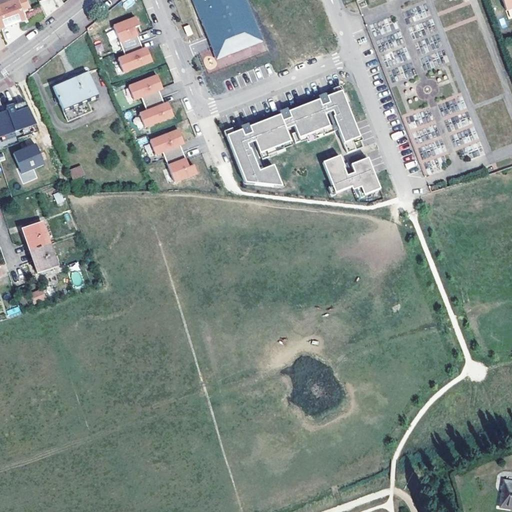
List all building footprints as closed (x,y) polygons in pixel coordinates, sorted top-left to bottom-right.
[(14,0),(0,5),(0,28),(24,19),(20,11),(27,8),(24,0),(14,0)] [(205,18),(197,0),(192,0),(201,20),(205,18)] [(233,53),(256,44),(239,2),(243,0),(197,0),(205,18),(201,20),(207,36),(211,35),(213,39),(209,41),(213,52),(226,47),(224,41),(227,39),(233,53)] [(263,41),(246,0),(243,0),(239,2),(256,44),(263,41)] [(260,0),(279,48),(322,32),(309,0),(260,0)] [(511,0),(501,0),(507,13),(511,11),(511,0)] [(136,19),(113,28),(120,44),(137,38),(134,29),(139,28),(136,19)] [(189,26),(183,28),(187,37),(193,35),(189,26)] [(226,47),(213,52),(216,60),(233,53),(227,39),(224,41),(226,47)] [(142,51),(118,61),(123,75),(152,63),(148,54),(144,55),(142,51)] [(67,122),(91,112),(86,100),(97,95),(88,75),(54,89),(67,122)] [(157,77),(128,88),(134,102),(158,92),(157,88),(161,87),(157,77)] [(225,136),(244,184),(280,188),(271,165),(257,170),(247,143),(253,141),(258,153),(282,144),(289,141),(284,129),(292,126),(297,138),(304,135),(328,126),(327,125),(323,114),(331,111),(332,115),(331,115),(342,144),(358,138),(340,92),(333,95),(325,97),(328,104),(320,107),(318,100),(287,112),(289,119),(281,122),(279,116),(248,127),(250,134),(243,137),(240,130),(233,133),(225,136)] [(316,97),(318,100),(320,107),(328,104),(325,97),(324,94),(316,97)] [(6,108),(8,112),(14,133),(35,125),(25,102),(6,108)] [(164,106),(139,116),(144,130),(173,118),(169,109),(165,110),(164,106)] [(277,112),(279,116),(281,122),(289,119),(287,112),(286,109),(277,112)] [(0,115),(0,137),(0,138),(14,133),(8,112),(0,115)] [(239,127),(240,130),(243,137),(250,134),(248,127),(246,124),(239,127)] [(327,125),(328,126),(304,135),(306,141),(333,131),(330,124),(327,125)] [(224,137),(225,136),(233,133),(231,129),(222,132),(224,137)] [(178,132),(150,143),(155,157),(179,147),(178,143),(182,142),(178,132)] [(14,133),(0,138),(2,143),(16,138),(14,133)] [(362,147),(358,138),(342,144),(346,154),(362,147)] [(12,151),(23,184),(38,179),(34,168),(45,165),(37,143),(12,151)] [(284,150),(282,144),(258,153),(260,159),(284,150)] [(338,156),(321,163),(330,186),(333,194),(349,188),(351,191),(356,189),(359,188),(362,196),(378,190),(366,159),(350,165),(353,174),(345,177),(342,168),(343,168),(342,166),(338,156)] [(186,160),(169,166),(176,183),(199,174),(195,166),(190,168),(186,160)] [(353,174),(350,165),(349,164),(342,166),(343,168),(342,168),(345,177),(353,174)] [(81,167),(69,172),(73,182),(86,177),(81,167)] [(54,194),(57,204),(64,202),(61,192),(54,194)] [(42,224),(21,231),(29,252),(49,245),(42,224)] [(49,245),(29,252),(37,274),(56,267),(49,245)] [(34,304),(46,300),(42,288),(30,293),(34,304)] [(10,318),(21,313),(18,306),(6,311),(10,318)] [(511,509),(511,481),(504,481),(500,508),(511,509)]
